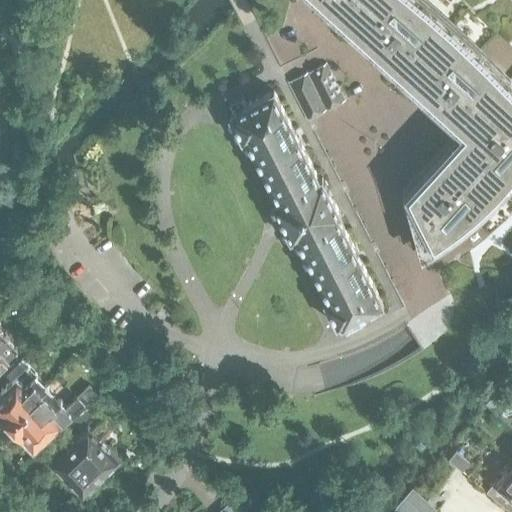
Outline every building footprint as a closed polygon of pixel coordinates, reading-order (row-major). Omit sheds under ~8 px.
[(318,0),(460,129),(404,191),(422,247),(450,231),(470,215),(488,199),(509,177),(511,172),(511,87),(506,81),(479,54),(465,41),(422,2),(419,0),(318,0)] [(29,56),(28,34),(11,34),(12,57),(29,56)] [(307,118),(346,99),(327,62),(288,81),(307,118)] [(319,177),(301,142),(274,88),(232,110),(233,112),(230,114),(242,138),(245,136),(259,163),(278,199),(272,202),(291,238),(296,235),(328,297),(324,299),(337,324),(341,322),(342,324),(343,323),(346,330),(362,322),(359,315),(383,303),(338,214),(341,212),(328,188),(323,178),(322,176),(319,177)] [(54,309),(36,326),(45,335),(56,325),(63,318),(54,309)] [(63,318),(56,325),(62,330),(64,330),(72,323),(66,316),(63,318)] [(6,337),(6,336),(0,330),(0,365),(18,349),(17,348),(18,347),(8,336),(6,337)] [(0,416),(7,424),(50,383),(39,372),(41,370),(31,360),(0,389),(0,416)] [(90,404),(100,394),(90,383),(79,393),(68,403),(50,383),(7,424),(14,432),(20,431),(27,438),(27,445),(41,446),(42,439),(64,419),(67,422),(84,404),(87,407),(89,404),(90,404)] [(490,397),(486,402),(489,404),(492,407),(496,402),(493,399),(490,397)] [(100,416),(90,404),(78,416),(87,426),(52,460),(55,463),(55,466),(61,473),(65,473),(70,479),(70,482),(76,489),(81,491),(83,492),(119,458),(100,438),(113,426),(101,414),(100,416)] [(474,428),(481,421),(477,418),(476,416),(469,423),(471,424),(474,428)] [(423,442),(418,447),(423,451),(427,446),(423,442)] [(470,460),(456,449),(448,458),(462,470),(470,460)] [(511,465),(498,483),(494,479),(486,489),(510,510),(511,507),(511,465)] [(432,511),(437,506),(412,485),(391,509),(393,511),(392,511),(432,511)] [(235,511),(227,502),(220,509),(222,511),(235,511)]
